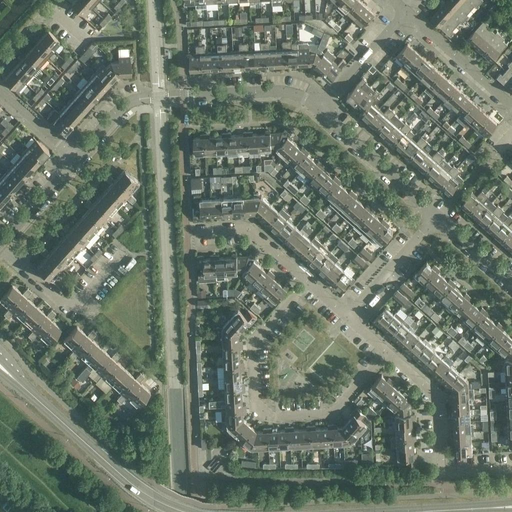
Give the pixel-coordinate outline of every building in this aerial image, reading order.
[(92,8),(82,0),(75,0),(71,4),(84,16),(92,8)] [(99,0),(98,0),(82,0),(92,8),(99,0)] [(207,2),(206,0),(196,0),(196,3),(196,8),(207,8),(207,2)] [(344,15),(346,12),(357,0),(342,0),(338,5),(335,8),(344,15)] [(367,6),(359,0),(357,0),(346,12),(354,20),(367,6)] [(471,10),(459,0),(448,0),(446,2),(466,20),(469,16),(467,14),(471,10)] [(480,4),(476,0),(459,0),(471,10),(475,6),(476,8),(480,4)] [(466,20),(446,2),(439,10),(457,26),(460,22),(462,24),(466,20)] [(375,14),(367,6),(354,20),(363,27),(375,14)] [(457,26),(439,10),(431,19),(451,36),(455,32),(453,30),(457,26)] [(331,18),(328,22),(334,26),(337,23),(331,18)] [(485,20),(467,40),(476,47),(492,29),(488,25),(489,24),(485,20)] [(492,29),(476,47),(484,54),(501,35),(497,31),(496,33),(492,29)] [(48,30),(40,38),(54,51),(61,42),(48,30)] [(501,35),(484,54),(492,62),(508,44),(504,40),(505,38),(501,35)] [(283,49),(277,49),(278,66),(289,65),(287,41),(286,41),(286,36),(281,36),(282,41),(283,49)] [(54,51),(40,38),(33,47),(47,59),(54,51)] [(261,50),(255,51),(256,67),(267,66),(265,42),(264,42),(264,38),(259,38),(259,42),(260,42),(261,42),(261,50)] [(191,70),(202,70),(201,45),(200,45),(200,41),(198,42),(198,46),(196,46),(196,53),(190,54),(191,70)] [(298,44),(292,44),(291,41),(287,41),(289,65),(299,64),(298,44)] [(93,42),(89,45),(94,52),(98,47),(93,42)] [(270,42),(265,42),(267,66),(278,66),(277,49),(270,50),(270,42)] [(239,51),(233,51),(234,68),(245,67),(244,43),(239,43),(239,51)] [(248,43),(244,43),(245,67),(256,67),(255,51),(248,51),(248,43)] [(309,43),(298,44),(299,64),(312,64),(318,47),(309,48),(309,43)] [(357,52),(350,46),(348,43),(345,47),(354,55),(357,52)] [(396,56),(404,64),(416,51),(408,43),(396,56)] [(218,52),(212,53),(213,69),(223,68),(222,44),(217,45),(218,52)] [(226,44),(222,44),(223,68),(234,68),(233,51),(227,52),(226,44)] [(205,45),(201,45),(202,70),(213,69),(212,53),(205,53),(205,45)] [(47,59),(33,47),(26,55),(39,67),(47,59)] [(321,73),(332,60),(336,57),(328,49),(324,53),(319,48),(317,52),(312,64),(321,73)] [(416,51),(404,64),(412,71),(424,58),(416,51)] [(39,67),(26,55),(19,63),(32,75),(39,67)] [(118,62),(111,62),(117,75),(131,74),(130,56),(118,57),(118,62)] [(424,58),(412,71),(421,78),(432,65),(424,58)] [(332,60),(321,73),(330,80),(346,63),(342,59),(337,65),(332,60)] [(102,64),(95,73),(108,85),(117,75),(111,62),(106,68),(102,64)] [(32,75),(19,63),(11,71),(25,83),(32,75)] [(432,65),(421,78),(429,85),(440,72),(432,65)] [(511,90),(511,75),(506,70),(502,75),(501,73),(497,77),(511,90)] [(25,83),(11,71),(4,79),(17,91),(25,83)] [(440,72),(429,85),(437,93),(449,79),(440,72)] [(95,73),(88,81),(101,93),(108,85),(95,73)] [(347,95),(356,103),(367,91),(362,86),(367,81),(363,77),(347,95)] [(397,78),(394,81),(404,90),(407,86),(397,78)] [(449,79),(437,93),(445,100),(457,87),(449,79)] [(88,81),(80,89),(94,101),(101,93),(88,81)] [(457,87),(445,100),(453,107),(465,94),(457,87)] [(80,89),(73,97),(87,109),(94,101),(80,89)] [(367,91),(356,103),(363,109),(360,113),(361,114),(380,92),(376,89),(371,95),(367,91)] [(380,92),(361,114),(369,121),(380,109),(375,104),(380,99),(377,96),(380,93),(380,92)] [(413,92),(410,95),(416,100),(419,97),(413,92)] [(465,94),(453,107),(461,114),(473,101),(465,94)] [(73,97),(66,105),(79,117),(87,109),(73,97)] [(473,101),(461,114),(469,121),(481,108),(473,101)] [(66,105),(59,113),(72,125),(79,117),(66,105)] [(380,109),(369,121),(377,128),(393,110),(389,107),(384,113),(380,109)] [(430,107),(427,110),(436,119),(439,115),(430,107)] [(481,108),(469,121),(477,129),(489,115),(481,108)] [(393,110),(377,128),(385,135),(396,123),(391,119),(396,113),(393,110)] [(65,134),(72,125),(59,113),(51,122),(65,134)] [(489,115),(477,129),(485,136),(497,123),(489,115)] [(396,123),(385,135),(393,142),(409,125),(405,122),(400,127),(396,123)] [(409,125),(393,142),(401,150),(412,137),(407,133),(412,128),(409,125)] [(266,134),(259,134),(260,154),(265,153),(264,151),(271,150),(271,149),(276,149),(276,150),(277,150),(276,133),(271,134),(270,131),(265,131),(266,134)] [(282,133),(276,133),(277,150),(281,154),(279,156),(283,159),(296,145),(291,140),(293,138),(284,131),(282,133)] [(249,155),(249,151),(248,132),(244,132),(244,135),(237,135),(238,156),(249,155)] [(252,132),(248,132),(249,151),(259,151),(260,154),(259,134),(253,134),(252,132)] [(222,136),(216,136),(217,153),(227,152),(226,133),(222,133),(222,136)] [(238,156),(237,135),(231,135),(231,133),(226,133),(227,152),(228,156),(238,156)] [(194,154),(206,153),(205,134),(200,134),(200,137),(194,137),(194,154)] [(209,134),(205,134),(206,153),(217,153),(216,136),(209,136),(209,134)] [(412,137),(401,150),(409,157),(425,139),(422,136),(417,142),(412,137)] [(35,139),(28,147),(41,159),(49,151),(35,139)] [(425,139),(409,157),(417,164),(428,152),(423,148),(428,142),(425,139)] [(296,145),(283,159),(283,160),(285,158),(293,164),(306,150),(302,147),(300,149),(296,145)] [(28,147),(21,156),(34,168),(41,159),(28,147)] [(306,150),(293,164),(301,171),(312,159),(307,155),(309,153),(306,150)] [(428,152),(417,164),(425,171),(441,154),(442,154),(445,151),(444,150),(441,153),(438,150),(433,156),(428,152)] [(441,154),(425,171),(433,179),(444,166),(440,162),(445,157),(442,154),(441,154)] [(21,156),(13,164),(27,176),(34,168),(21,156)] [(312,159),(301,171),(309,179),(322,164),(318,161),(317,163),(312,159)] [(13,164),(6,172),(19,184),(27,176),(13,164)] [(273,175),(278,171),(271,164),(268,171),(273,175)] [(314,190),(317,186),(328,173),(323,169),(325,167),(322,164),(309,179),(305,182),(314,190)] [(444,166),(433,179),(442,186),(457,168),(454,165),(449,170),(444,166)] [(457,168),(442,186),(450,193),(461,181),(456,177),(460,171),(457,168)] [(124,171),(118,177),(133,191),(139,184),(124,171)] [(6,172),(0,178),(0,180),(12,192),(19,184),(6,172)] [(328,173),(317,186),(325,193),(338,179),(335,176),(333,178),(328,173)] [(133,191),(118,177),(115,181),(109,176),(107,178),(134,202),(136,200),(130,195),(133,191)] [(134,202),(107,178),(105,180),(111,185),(107,189),(122,202),(126,199),(132,204),(134,202)] [(191,178),(191,189),(202,188),(201,178),(191,178)] [(338,179),(325,193),(333,200),(344,188),(339,184),(341,182),(338,179)] [(0,180),(0,195),(5,200),(12,192),(0,180)] [(288,180),(283,185),(290,190),(294,186),(288,180)] [(338,211),(354,193),(351,190),(349,192),(344,188),(333,200),(330,204),(338,211)] [(122,202),(107,189),(102,195),(117,209),(122,202)] [(461,203),(470,211),(485,193),(482,190),(477,196),(472,191),(461,203)] [(254,196),(244,196),(245,216),(249,216),(249,213),(255,213),(255,193),(254,193),(254,196)] [(259,193),(255,193),(255,213),(260,217),(271,204),(261,195),(259,196),(259,193)] [(346,218),(360,202),(356,198),(357,196),(354,193),(338,211),(346,218)] [(485,193),(470,211),(478,218),(488,206),(484,202),(489,196),(485,193)] [(228,197),(222,198),(223,217),(228,217),(227,214),(234,214),(233,194),(228,195),(228,197)] [(233,194),(234,214),(240,213),(241,216),(245,216),(244,196),(234,197),(233,194)] [(112,215),(117,209),(102,195),(97,201),(112,215)] [(200,199),(200,201),(196,202),(196,207),(194,208),(195,219),(206,218),(206,215),(212,215),(211,195),(210,195),(211,198),(200,199)] [(216,195),(211,195),(212,215),(218,215),(219,217),(223,217),(222,198),(216,198),(216,195)] [(304,195),(300,199),(306,205),(310,200),(304,195)] [(86,202),(106,221),(112,215),(97,201),(93,205),(88,200),(86,202)] [(106,221),(86,202),(84,204),(89,209),(86,213),(101,227),(106,221)] [(354,226),(370,207),(367,204),(365,206),(360,202),(346,218),(354,226)] [(488,206),(478,218),(486,225),(504,205),(502,203),(500,206),(498,205),(493,210),(488,206)] [(271,204),(260,217),(264,221),(263,223),(266,226),(279,211),(271,204)] [(504,205),(486,225),(494,233),(505,220),(500,216),(505,211),(505,210),(507,208),(504,205)] [(362,233),(376,216),(372,212),(374,210),(370,207),(354,226),(362,233)] [(276,231),(289,217),(291,215),(282,208),(279,211),(266,226),(269,229),(271,227),(276,231)] [(320,209),(316,213),(322,219),(326,214),(320,209)] [(101,227),(86,213),(80,219),(95,233),(101,227)] [(373,236),(386,222),(383,219),(381,221),(376,216),(362,233),(370,240),(373,236)] [(289,217),(276,231),(281,235),(279,238),(282,241),(295,226),(290,222),(292,219),(289,217)] [(95,233),(80,219),(75,226),(90,239),(95,233)] [(505,220),(494,233),(502,240),(511,228),(511,221),(509,225),(505,220)] [(386,222),(373,236),(382,244),(393,231),(388,227),(390,225),(386,222)] [(336,223),(332,228),(338,233),(342,229),(336,223)] [(90,239),(75,226),(71,229),(66,224),(64,227),(85,245),(90,239)] [(295,226),(282,241),(285,244),(287,241),(292,246),(309,227),(306,224),(300,230),(295,226)] [(85,245),(64,227),(62,229),(68,234),(64,238),(79,251),(85,245)] [(309,227),(292,246),(297,250),(295,252),(298,255),(311,240),(307,236),(309,234),(308,234),(312,229),(309,227)] [(511,228),(502,240),(510,247),(511,244),(511,228)] [(308,260),(321,245),(323,244),(315,237),(311,240),(298,255),(302,258),(303,256),(308,260)] [(79,251),(64,238),(59,244),(74,257),(79,251)] [(353,238),(349,243),(354,248),(358,243),(353,238)] [(74,257),(59,244),(53,250),(68,263),(74,257)] [(314,269),(331,251),(323,244),(321,245),(308,260),(313,264),(311,266),(314,269)] [(359,252),(367,259),(371,255),(363,247),(359,252)] [(68,263),(53,250),(50,254),(44,249),(42,251),(63,269),(68,263)] [(63,269),(42,251),(40,253),(46,258),(42,262),(58,275),(63,269)] [(324,274),(337,260),(339,258),(331,251),(314,269),(318,272),(320,270),(324,274)] [(249,256),(242,256),(243,273),(251,280),(262,268),(258,263),(259,261),(251,253),(249,256)] [(232,257),(226,257),(227,277),(231,276),(231,274),(238,273),(238,272),(243,271),(243,272),(243,273),(242,256),(237,256),(237,254),(232,254),(232,257)] [(365,262),(357,254),(353,259),(361,266),(365,262)] [(204,275),(216,274),(215,255),(210,255),(210,258),(204,258),(204,256),(197,256),(198,267),(204,267),(204,275)] [(219,255),(215,255),(216,274),(226,274),(226,277),(227,277),(226,257),(219,257),(219,255)] [(337,260),(324,274),(329,279),(327,281),(330,284),(344,269),(339,265),(341,263),(337,260)] [(415,274),(424,281),(437,267),(434,264),(432,266),(427,261),(415,274)] [(58,275),(42,262),(37,268),(52,282),(58,275)] [(437,267),(424,281),(432,289),(443,276),(438,272),(440,270),(437,267)] [(262,268),(251,280),(259,287),(272,273),(269,270),(267,272),(262,268)] [(352,277),(344,269),(330,284),(334,287),(336,285),(341,289),(352,277)] [(272,273),(259,287),(267,294),(278,282),(274,278),(276,276),(272,273)] [(443,276),(432,289),(440,296),(453,281),(450,278),(448,280),(443,276)] [(453,281),(440,296),(448,303),(459,291),(454,286),(456,284),(453,281)] [(278,282),(267,294),(264,298),(272,306),(289,287),(285,284),(283,286),(278,282)] [(0,297),(0,301),(4,305),(18,290),(12,285),(0,297)] [(401,290),(410,297),(414,293),(405,285),(401,290)] [(18,290),(4,305),(8,309),(3,315),(5,316),(29,290),(27,288),(22,294),(18,290)] [(29,290),(5,316),(8,318),(13,313),(17,316),(30,301),(26,298),(31,292),(29,290)] [(459,291),(448,303),(456,310),(469,296),(466,293),(464,295),(459,291)] [(408,299),(399,292),(395,297),(403,304),(408,299)] [(469,296),(456,310),(464,317),(475,305),(470,301),(472,299),(469,296)] [(30,301),(17,316),(23,322),(36,307),(30,301)] [(480,309),(475,305),(464,317),(472,325),(485,310),(482,307),(480,309)] [(36,307),(23,322),(29,327),(42,312),(36,307)] [(385,308),(381,312),(373,321),(376,325),(378,323),(383,327),(396,312),(394,314),(386,307),(385,308)] [(238,309),(231,318),(243,329),(247,324),(249,326),(257,318),(249,310),(244,315),(238,309)] [(42,312),(29,327),(32,331),(27,336),(30,338),(53,312),(51,310),(46,315),(42,312)] [(472,325),(479,331),(480,332),(491,320),(487,315),(488,313),(485,310),(472,325)] [(53,312),(30,338),(32,340),(37,334),(41,338),(54,323),(50,319),(56,314),(53,312)] [(396,312),(383,327),(388,331),(386,333),(389,336),(402,322),(397,317),(399,315),(396,312)] [(214,328),(214,334),(239,333),(243,329),(231,318),(222,327),(214,328)] [(402,322),(389,336),(393,339),(394,337),(399,341),(416,322),(413,320),(409,324),(407,326),(402,322)] [(491,320),(480,332),(479,331),(476,335),(485,343),(501,325),(498,322),(496,324),(491,320)] [(416,322),(399,341),(404,346),(402,348),(405,351),(418,336),(414,332),(415,330),(415,329),(419,325),(416,322)] [(54,323),(41,338),(47,344),(61,329),(54,323)] [(501,325),(485,343),(493,350),(494,348),(494,349),(507,334),(503,330),(505,328),(501,325)] [(63,341),(69,347),(83,332),(76,326),(63,341)] [(83,332),(69,347),(73,351),(68,356),(70,358),(94,332),(92,330),(87,335),(83,332)] [(94,332),(70,358),(72,360),(77,354),(81,358),(95,343),(91,339),(96,334),(94,332)] [(239,333),(214,334),(214,335),(220,334),(220,335),(222,335),(223,345),(243,344),(242,339),(240,339),(239,333)] [(511,338),(507,334),(494,349),(498,352),(500,350),(504,354),(511,353),(511,338)] [(418,336),(405,351),(409,354),(410,352),(415,356),(428,341),(425,338),(423,340),(418,336)] [(428,341),(415,356),(420,360),(418,362),(421,365),(434,351),(430,346),(431,344),(428,341)] [(95,343),(81,358),(87,363),(101,348),(95,343)] [(243,344),(223,345),(224,356),(240,355),(240,348),(243,348),(243,344)] [(101,348),(87,363),(93,369),(107,354),(101,348)] [(107,354),(93,369),(97,372),(92,378),(94,380),(118,353),(116,351),(111,357),(107,354)] [(434,351),(421,365),(425,368),(427,366),(431,370),(444,356),(441,353),(439,355),(434,351)] [(118,353),(94,380),(97,382),(102,376),(105,380),(119,364),(115,361),(120,355),(118,353)] [(511,353),(504,354),(505,354),(506,354),(506,359),(505,359),(505,366),(502,366),(502,371),(511,370),(511,353)] [(240,355),(224,356),(224,366),(244,365),(243,361),(241,361),(240,355)] [(444,356),(431,370),(436,375),(434,377),(438,380),(451,365),(443,358),(445,356),(444,356)] [(119,364),(105,380),(112,385),(125,370),(119,364)] [(244,365),(224,366),(225,377),(242,376),(241,370),(244,370),(244,365)] [(451,365),(438,380),(441,383),(443,381),(448,385),(459,372),(451,365)] [(125,370),(112,385),(118,390),(131,375),(125,370)] [(511,370),(502,371),(505,371),(506,381),(511,381),(511,370)] [(459,372),(448,385),(452,389),(471,388),(471,383),(468,383),(468,381),(459,372)] [(131,375),(118,390),(121,394),(116,400),(119,402),(142,375),(140,373),(135,379),(131,375)] [(142,375),(119,402),(121,403),(126,398),(130,401),(143,386),(139,383),(144,377),(142,375)] [(370,387),(379,395),(392,380),(389,377),(387,379),(382,375),(370,387)] [(242,376),(225,377),(225,388),(245,387),(245,382),(242,383),(242,376)] [(392,380),(379,395),(387,402),(398,389),(393,385),(395,383),(392,380)] [(511,381),(506,381),(506,388),(500,388),(501,392),(506,392),(511,391),(511,381)] [(143,386),(130,401),(136,407),(150,392),(143,386)] [(245,387),(225,388),(226,399),(243,398),(242,391),(245,391),(245,387)] [(474,387),(471,388),(452,389),(452,395),(449,395),(450,400),(469,399),(474,398),(474,387)] [(403,394),(398,389),(387,402),(395,409),(412,408),(411,402),(414,399),(405,391),(403,394)] [(243,398),(226,399),(227,410),(246,409),(246,404),(243,404),(243,398)] [(469,399),(450,400),(450,404),(453,404),(453,410),(473,409),(470,409),(469,399)] [(371,420),(357,407),(349,416),(351,418),(347,422),(360,434),(360,433),(363,437),(371,428),(371,420)] [(412,408),(395,409),(396,409),(397,414),(395,414),(396,421),(393,421),(393,426),(413,425),(412,418),(415,418),(415,413),(412,413),(412,408)] [(246,409),(227,410),(221,410),(222,421),(224,421),(244,420),(243,413),(246,413),(246,409)] [(473,409),(453,410),(453,417),(451,417),(451,422),(470,420),(470,414),(473,414),(473,409)] [(249,424),(248,423),(244,420),(224,421),(222,421),(222,428),(227,427),(238,437),(238,436),(248,424),(249,425),(249,424)] [(470,420),(451,422),(451,426),(454,426),(454,432),(474,431),(473,427),(471,427),(470,420)] [(360,434),(347,422),(343,427),(344,446),(351,446),(351,443),(360,434)] [(328,427),(322,428),(323,445),(334,444),(333,424),(328,425),(328,427)] [(337,424),(333,424),(334,444),(344,443),(344,446),(343,427),(337,427),(337,424)] [(315,425),(311,426),(312,445),(323,445),(322,428),(316,428),(315,425)] [(413,425),(393,426),(396,426),(396,436),(416,435),(416,431),(413,431),(413,425)] [(307,429),(300,429),(301,446),(312,445),(311,426),(306,426),(307,429)] [(240,439),(241,440),(251,448),(253,448),(253,451),(259,451),(258,448),(257,431),(252,427),(251,427),(252,427),(241,439),(240,439)] [(285,430),(279,430),(279,447),(290,446),(289,427),(285,427),(285,430)] [(294,427),(289,427),(290,446),(301,446),(300,429),(294,429),(294,427)] [(263,431),(257,431),(258,448),(269,448),(268,428),(263,428),(263,431)] [(272,428),(268,428),(269,448),(279,447),(279,430),(272,431),(272,428)] [(474,431),(454,432),(455,438),(452,439),(452,443),(472,442),(471,436),(474,435),(474,431)] [(416,440),(416,435),(396,436),(391,437),(391,448),(397,447),(414,446),(413,440),(416,440)] [(472,442),(452,443),(452,447),(455,447),(455,454),(472,453),(472,442)] [(414,452),(414,446),(397,447),(398,465),(418,464),(417,452),(414,452)] [(15,510),(18,507),(9,499),(6,502),(15,510)]
